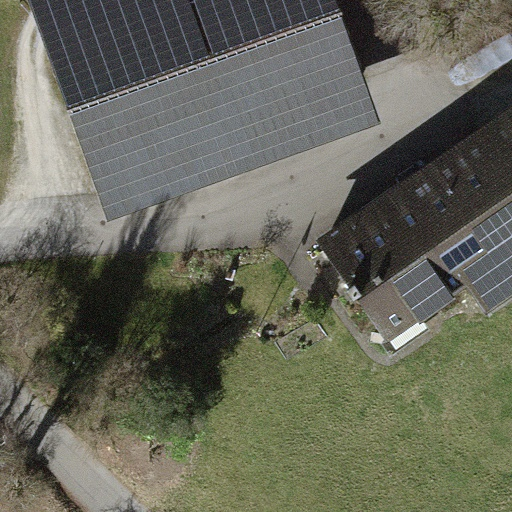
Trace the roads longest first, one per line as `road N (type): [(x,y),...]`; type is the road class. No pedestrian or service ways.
road 1 (track): [(0,251),(260,231),(300,216),(511,93)]
road 2 (residential): [(116,511),(0,398)]
